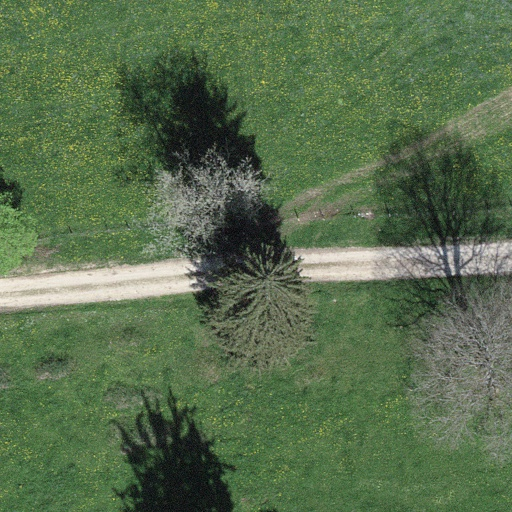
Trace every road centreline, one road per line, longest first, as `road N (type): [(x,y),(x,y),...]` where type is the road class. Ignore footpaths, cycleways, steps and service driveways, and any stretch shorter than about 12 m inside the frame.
road 1 (track): [(0,296),(296,267),(511,261)]
road 2 (track): [(511,109),(148,281)]
